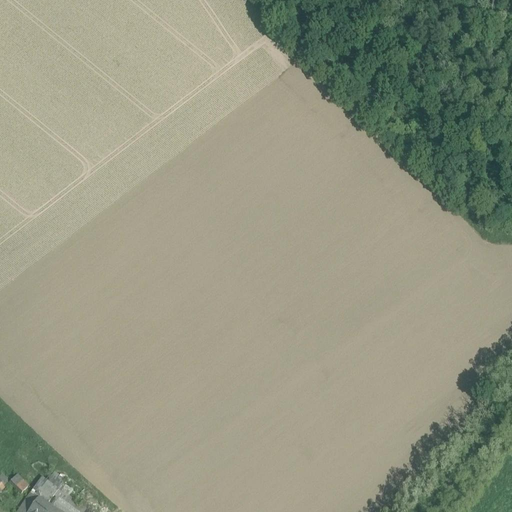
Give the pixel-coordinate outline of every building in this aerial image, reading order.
[(41,479),(60,493),(66,486),(68,483),(48,469),(41,479)] [(0,483),(5,489),(10,484),(2,476),(0,477),(0,483)] [(18,495),(21,496),(28,488),(17,477),(10,484),(14,489),(13,490),(18,495)] [(60,493),(41,479),(31,494),(56,511),(85,511),(86,511),(74,503),(60,493)] [(66,486),(60,493),(74,503),(79,496),(66,486)] [(56,511),(31,494),(18,511),(56,511)]
